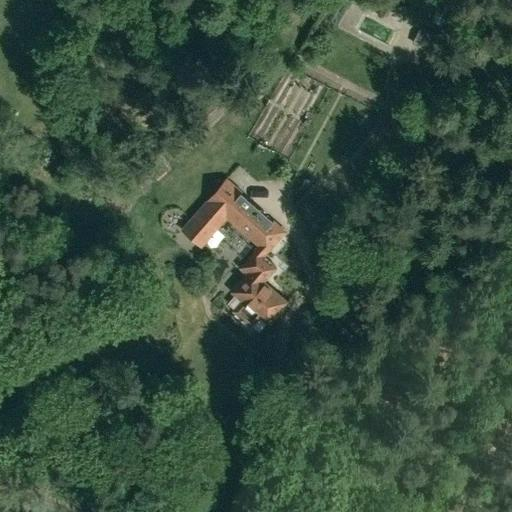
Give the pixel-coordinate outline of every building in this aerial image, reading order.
[(329,3),(320,27),(342,35),(351,11),(329,3)] [(435,54),(443,36),(420,26),(412,44),(435,54)] [(141,169),(155,186),(189,159),(176,142),(141,169)] [(239,268),(246,274),(230,291),(242,302),(234,312),(251,326),(259,317),(267,324),(286,303),(264,282),(275,267),(263,257),(285,231),(228,181),(198,218),(218,237),(232,223),(258,246),(239,268)] [(232,234),(219,249),(238,266),(251,251),(232,234)]
